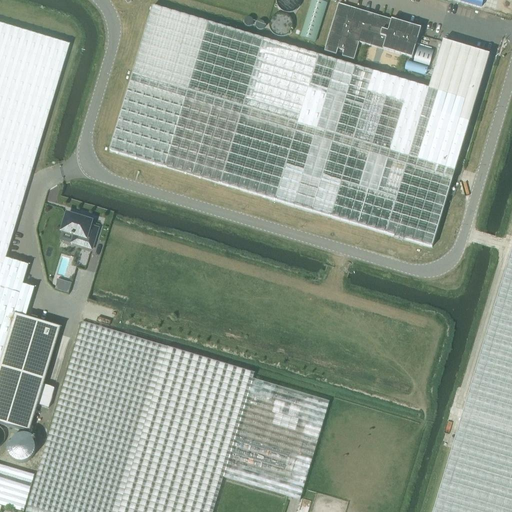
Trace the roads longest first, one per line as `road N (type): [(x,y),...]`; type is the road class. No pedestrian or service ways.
road 1 (unclassified): [(511,71),(457,252),(418,272),(102,176),(88,162),(85,138),(115,40),(102,0)]
road 2 (unknown): [(88,162),(42,185),(27,207),(25,232),(53,309),(71,309),(82,277)]
road 3 (unknown): [(511,30),(383,0)]
